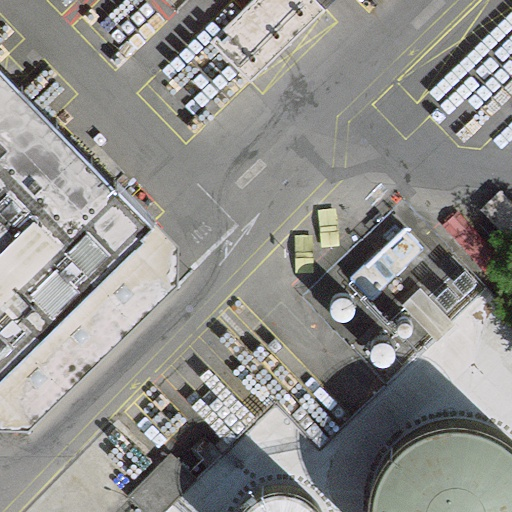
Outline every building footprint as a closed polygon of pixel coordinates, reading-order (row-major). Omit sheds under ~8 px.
[(0,430),(36,432),(184,290),(184,246),(118,179),(113,181),(0,63),(0,430)] [(425,247),(405,227),(354,277),(373,297),(425,247)] [(422,290),(406,306),(437,337),(453,322),(422,290)] [(347,294),(339,294),(332,298),(329,306),(329,312),(333,318),(339,321),(344,321),(353,316),(356,307),(354,301),(351,297),(347,294)] [(389,338),(381,337),(374,341),(370,349),(371,356),(375,361),(381,364),(385,364),(394,360),(398,351),(396,344),(393,340),(389,338)] [(511,511),(511,444),(510,444),(487,445),(459,456),(437,475),(424,499),(421,511),(511,511)] [(144,511),(164,511),(196,478),(170,454),(129,498),(144,511)]
